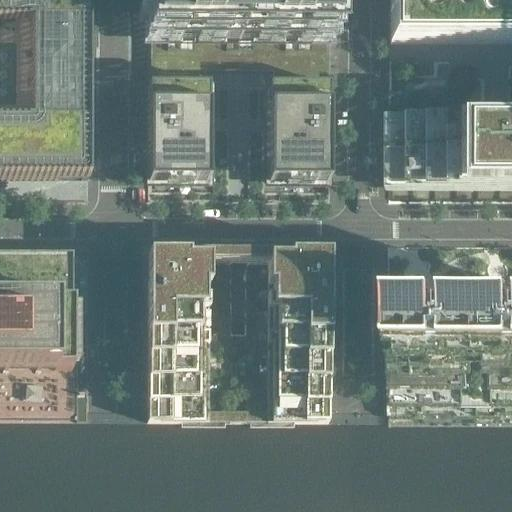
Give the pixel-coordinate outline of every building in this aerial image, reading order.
[(84,0),(0,0),(0,182),(84,183),(84,0)] [(150,74),(150,88),(205,88),(205,74),(271,74),(271,88),(268,88),(268,186),(271,185),(284,186),(284,185),(296,185),(296,186),(299,186),(299,185),(311,185),(311,186),(313,186),(313,185),(324,185),(324,186),(328,186),(327,177),(327,175),(328,175),(328,173),(327,173),(327,171),(327,167),(327,165),(328,165),(328,163),(327,163),(327,161),(327,157),(327,156),(328,156),(328,153),(327,153),(327,151),(327,148),(327,146),(328,146),(328,143),(327,143),(327,141),(327,138),(327,136),(328,136),(328,133),(327,133),(327,124),(328,124),(328,122),(327,122),(327,119),(327,115),(328,110),(327,110),(327,109),(327,104),(327,102),(328,102),(328,100),(327,100),(327,97),(327,94),(327,92),(328,92),(328,88),(327,88),(327,87),(327,83),(328,82),(328,79),(327,79),(327,78),(327,73),(327,72),(328,72),(328,70),(327,68),(327,64),(328,62),(328,60),(327,58),(328,50),(327,49),(327,45),(328,44),(328,40),(327,40),(327,30),(328,29),(328,26),(327,25),(327,16),(328,15),(328,12),(327,11),(327,2),(328,1),(327,0),(147,0),(148,0),(149,1),(149,11),(148,12),(148,14),(149,15),(149,24),(148,26),(148,28),(149,29),(149,39),(148,40),(148,43),(150,43),(150,49),(149,49),(149,50),(151,50),(151,61),(149,61),(149,63),(151,63),(151,73),(149,73),(149,74),(150,74)] [(511,0),(391,0),(391,40),(511,42),(511,0)] [(207,185),(208,88),(205,88),(150,88),(148,88),(148,91),(148,93),(148,102),(148,104),(148,108),(148,110),(147,112),(148,115),(148,119),(147,124),(148,124),(148,133),(147,133),(147,136),(148,137),(148,141),(147,143),(148,151),(147,153),(148,161),(147,162),(147,165),(148,167),(148,170),(148,172),(147,172),(147,175),(148,175),(148,176),(148,180),(148,182),(147,182),(147,185),(151,185),(164,185),(176,185),(179,185),(191,185),(193,185),(195,185),(202,185),(204,185),(207,185)] [(511,115),(391,114),(390,192),(511,193),(511,115)] [(511,249),(388,249),(388,425),(511,425),(511,249)] [(391,257),(147,257),(147,425),(391,425),(391,257)] [(80,267),(0,267),(0,305),(68,305),(80,305),(80,267)] [(0,367),(68,368),(80,369),(80,305),(68,305),(0,305),(0,367)]
